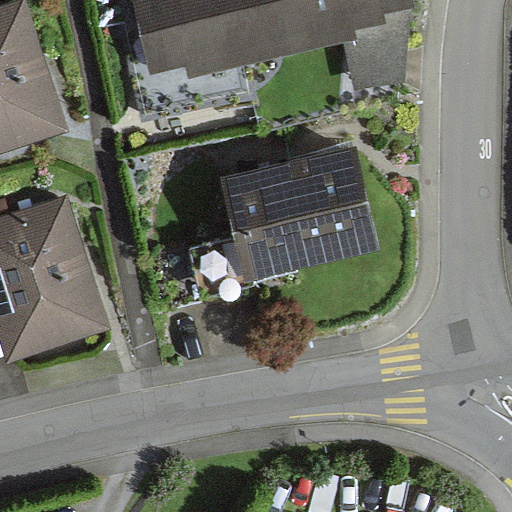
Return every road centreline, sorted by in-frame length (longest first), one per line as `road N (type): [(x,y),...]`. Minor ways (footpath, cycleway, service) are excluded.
road 1 (residential): [(484,370),(166,413),(0,452)]
road 2 (residential): [(478,0),(472,289),(484,370)]
